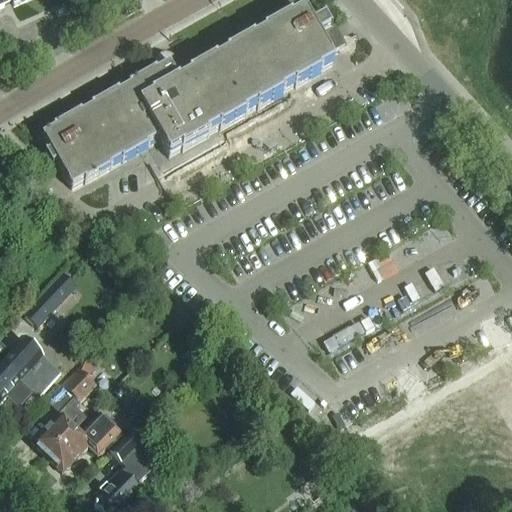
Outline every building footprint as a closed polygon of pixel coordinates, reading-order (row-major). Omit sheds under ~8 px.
[(0,0),(0,11),(11,6),(13,10),(35,0),(0,0)] [(154,73),(41,137),(50,152),(45,155),(52,168),(57,165),(73,192),(160,143),(170,161),(336,67),(331,58),(346,50),(334,30),(331,32),(324,20),(313,26),(304,11),(198,71),(178,82),(169,65),(154,73)] [(31,311),(24,319),(38,332),(56,313),(42,300),(31,311)] [(174,320),(166,328),(172,333),(179,325),(174,320)] [(0,406),(6,400),(20,413),(32,399),(37,404),(61,376),(21,340),(8,355),(6,353),(0,358),(0,406)] [(196,347),(184,359),(194,368),(206,356),(196,347)] [(53,428),(33,448),(47,462),(75,433),(69,427),(82,414),(78,411),(96,390),(88,382),(87,381),(94,374),(84,365),(61,389),(74,402),(52,424),(53,428)] [(75,433),(47,462),(61,476),(80,456),(83,456),(90,449),(99,458),(120,436),(100,417),(81,438),(75,433)] [(125,470),(91,504),(96,509),(94,511),(95,511),(124,511),(127,509),(129,511),(143,499),(135,490),(145,480),(158,467),(141,450),(145,446),(132,433),(110,455),(125,470)] [(365,511),(371,506),(357,495),(346,508),(350,511),(365,511)]
